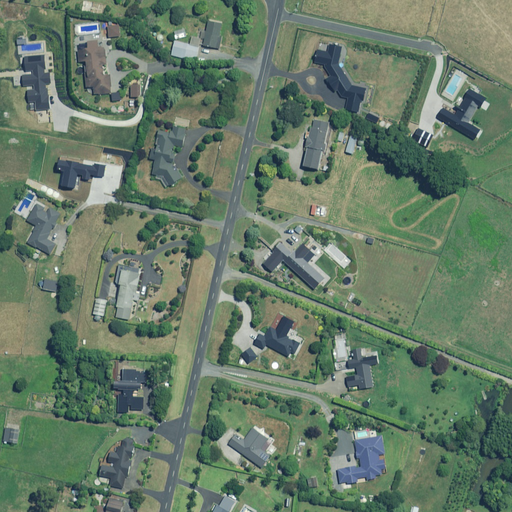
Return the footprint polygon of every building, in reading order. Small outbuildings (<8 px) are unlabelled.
[(222,24),(209,22),(204,46),(216,48),(219,37),(220,37),(222,24)] [(193,37),(190,45),(176,41),(172,55),(196,62),(200,48),(199,48),(201,39),(193,37)] [(98,48),(98,41),(88,42),(89,50),(79,51),(80,62),(87,62),(88,73),(86,73),(87,88),(94,87),(95,95),(112,93),(110,74),(105,74),(104,65),(107,65),(105,47),(98,48)] [(330,123),(314,120),(311,138),(308,137),(306,147),(308,148),(304,166),(320,169),(324,151),(326,151),(328,145),(325,144),(330,123)] [(186,129),(173,127),(172,133),(158,131),(155,149),(151,148),(149,159),(156,160),(153,175),(158,176),(164,178),(165,180),(169,187),(184,177),(178,169),(175,171),(173,168),(175,155),(172,155),(173,146),(183,147),(186,129)] [(358,138),(351,136),(346,152),(353,154),(358,138)] [(273,180),(284,182),(286,174),(275,171),(273,180)] [(300,196),(291,194),(287,210),(296,212),(300,196)] [(330,201),(314,199),(312,216),(328,218),(330,201)] [(58,224),(55,223),(60,214),(50,208),(47,213),(43,211),(45,208),(37,204),(28,221),(37,226),(28,243),(50,255),(56,244),(47,239),(52,230),(54,231),(58,224)] [(122,271),(120,285),(122,285),(118,308),(119,308),(117,318),(130,321),(134,301),(139,302),(141,294),(136,293),(140,274),(122,271)] [(58,282),(45,280),(43,290),(56,292),(58,282)] [(107,301),(97,299),(94,315),(104,316),(107,301)] [(298,333),(292,329),(295,322),(285,317),(277,331),(271,328),(266,337),(260,334),(255,345),(264,350),(267,345),(290,357),(291,353),(295,355),(301,344),(303,340),(296,336),(298,333)] [(258,357),(251,348),(242,355),(250,364),(258,357)] [(355,360),(349,361),(339,362),(340,369),(345,368),(345,370),(357,368),(358,375),(347,377),(349,387),(360,385),(360,389),(373,387),(370,366),(379,364),(377,356),(362,359),(361,349),(354,350),(355,360)] [(119,412),(129,413),(129,405),(133,405),(132,409),(143,410),(144,398),(138,397),(138,395),(134,394),(134,391),(139,391),(139,389),(142,390),(143,383),(145,383),(146,374),(140,373),(140,372),(136,372),(136,371),(124,370),(124,376),(118,375),(118,380),(123,380),(123,382),(120,381),(119,383),(115,382),(115,389),(119,389),(119,390),(125,391),(124,395),(120,395),(119,412)] [(19,430),(5,428),(3,442),(17,444),(19,430)] [(269,440),(253,429),(246,440),(241,440),(235,436),(229,445),(262,468),(271,456),(262,449),(269,440)] [(380,455),(385,454),(382,436),(355,441),(358,459),(360,459),(361,466),(338,470),(340,484),(348,483),(348,484),(358,483),(358,479),(367,477),(368,480),(377,479),(376,476),(383,475),(382,470),(386,469),(384,460),(381,460),(380,455)] [(111,467),(108,466),(102,465),(99,476),(112,479),(111,486),(124,489),(127,477),(129,478),(135,447),(132,441),(125,439),(123,447),(120,446),(118,453),(112,451),(109,463),(112,464),(111,467)] [(317,487),(316,478),(308,479),(309,488),(317,487)] [(229,511),(236,501),(227,496),(220,507),(217,506),(214,511),(229,511)] [(121,511),(124,502),(110,499),(107,510),(115,511),(121,511)]
